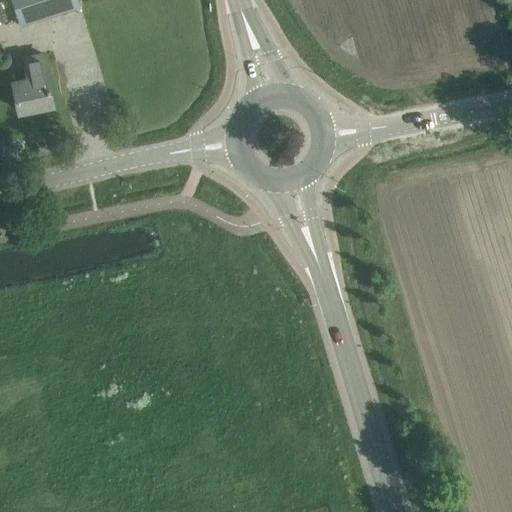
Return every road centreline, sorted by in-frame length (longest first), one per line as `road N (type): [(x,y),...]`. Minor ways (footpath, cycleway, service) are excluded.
road 1 (secondary): [(393,511),(314,256)]
road 2 (tertiary): [(0,189),(198,149)]
road 3 (tertiary): [(362,131),(511,103)]
